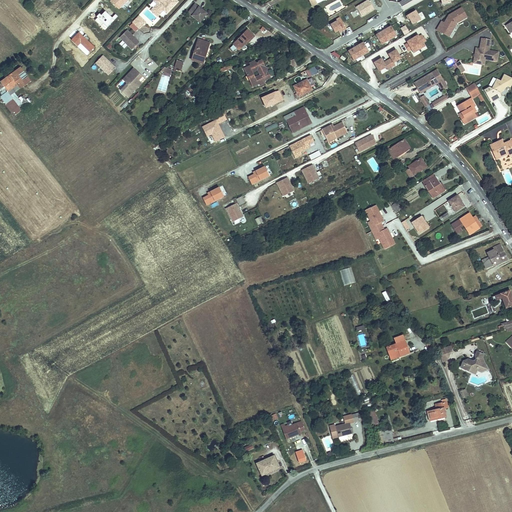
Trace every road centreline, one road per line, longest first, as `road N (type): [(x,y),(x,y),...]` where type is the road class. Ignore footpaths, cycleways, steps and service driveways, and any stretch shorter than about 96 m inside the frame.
road 1 (unclassified): [(511,418),(314,469),(258,511)]
road 2 (tertiary): [(403,113),(238,0)]
road 3 (residential): [(251,201),(275,180),(403,113)]
road 4 (tertiary): [(511,241),(458,163),(403,113)]
road 5 (unknown): [(502,226),(424,262),(395,223)]
